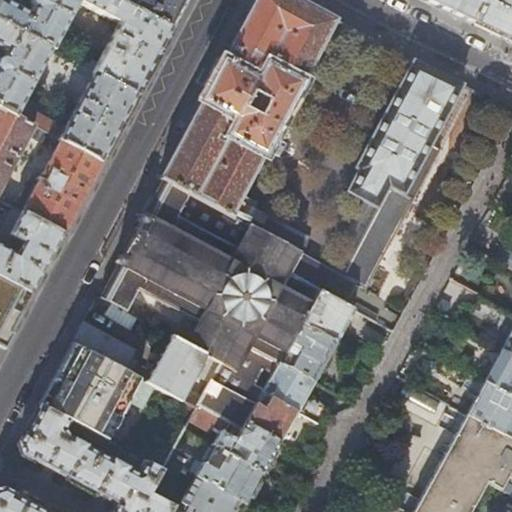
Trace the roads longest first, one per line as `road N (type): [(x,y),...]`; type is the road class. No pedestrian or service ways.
road 1 (tertiary): [(217,0),(0,405)]
road 2 (residential): [(511,73),(363,0)]
